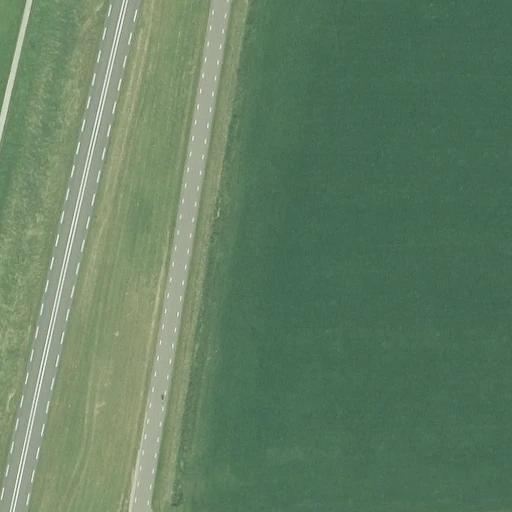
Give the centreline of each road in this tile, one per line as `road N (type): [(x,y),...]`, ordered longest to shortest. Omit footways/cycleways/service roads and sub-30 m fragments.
road 1 (primary): [(14,511),(126,0)]
road 2 (unclassified): [(141,511),(224,0)]
